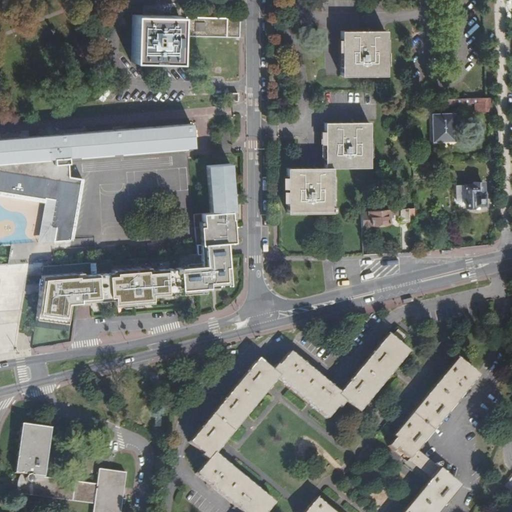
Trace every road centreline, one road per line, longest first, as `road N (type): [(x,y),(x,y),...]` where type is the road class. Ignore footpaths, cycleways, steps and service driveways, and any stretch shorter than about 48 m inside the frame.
road 1 (residential): [(499,0),(506,260)]
road 2 (tertiary): [(506,260),(263,319)]
road 3 (tertiary): [(214,330),(0,366)]
road 4 (tertiary): [(11,390),(214,330)]
road 5 (residential): [(253,124),(263,319)]
road 6 (unknown): [(255,259),(66,260)]
road 7 (residential): [(253,124),(303,125),(290,45),(293,0)]
road 8 (unknown): [(253,124),(186,154),(85,163)]
road 9 (residential): [(255,0),(253,124)]
